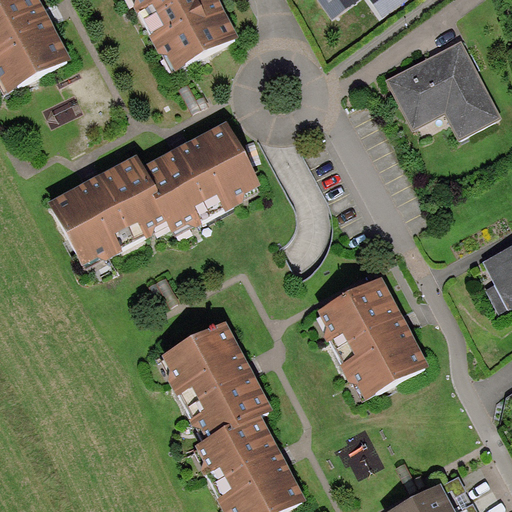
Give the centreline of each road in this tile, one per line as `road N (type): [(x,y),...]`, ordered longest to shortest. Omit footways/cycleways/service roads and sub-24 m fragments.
road 1 (residential): [(511,483),(464,388),(450,323),(334,122),(317,110)]
road 2 (unknown): [(410,253),(283,327),(275,360),(310,451)]
road 3 (residential): [(278,52),(257,63),(246,84),(249,107),(265,125),(289,129),(317,110)]
road 4 (track): [(295,262),(311,242),(313,209),(276,127)]
